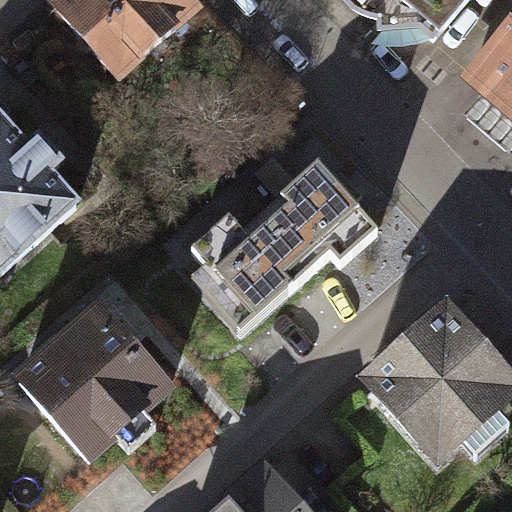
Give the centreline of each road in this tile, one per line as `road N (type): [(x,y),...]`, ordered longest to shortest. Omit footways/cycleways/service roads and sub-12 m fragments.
road 1 (residential): [(480,235),(158,511)]
road 2 (residential): [(264,0),(480,235)]
